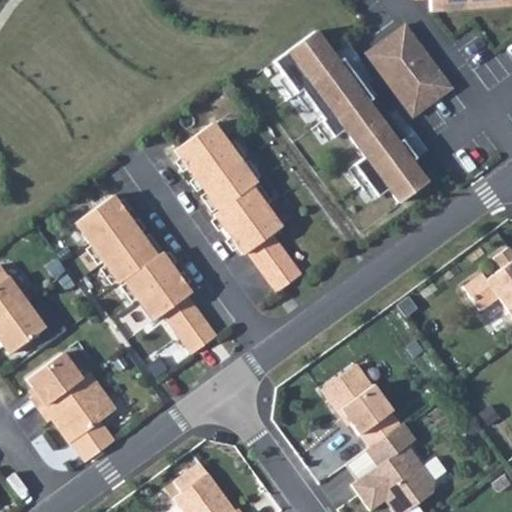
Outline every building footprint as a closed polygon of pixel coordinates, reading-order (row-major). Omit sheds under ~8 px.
[(511,0),(429,0),(431,9),(511,2),(511,0)] [(407,26),(367,56),(413,120),(450,90),(407,26)] [(394,141),(368,105),(372,101),(364,90),(346,66),(342,69),(316,33),(274,63),(292,88),(286,93),(291,99),(295,95),(300,101),(306,97),(323,121),(315,127),(320,133),(326,128),(333,138),(344,130),(363,156),(352,164),(359,174),(353,178),(361,189),(367,185),(374,195),(385,187),(395,201),(423,180),(409,162),(414,158),(398,137),(394,141)] [(245,252),(274,292),(299,274),(269,234),(279,227),(249,186),(254,183),(211,122),(173,150),(216,211),(211,214),(241,254),(245,252)] [(189,354),(214,336),(184,296),(188,292),(159,252),(154,256),(111,196),(73,223),(116,283),(121,280),(150,320),(160,313),(189,354)] [(511,254),(506,247),(492,257),(499,268),(484,279),(479,273),(460,286),(478,310),(496,297),(511,319),(511,254)] [(0,319),(23,302),(4,276),(0,278),(0,319)] [(23,302),(0,319),(0,345),(6,354),(42,328),(23,302)] [(120,313),(133,332),(148,321),(134,302),(120,313)] [(28,397),(37,409),(79,378),(60,352),(24,378),(34,393),(28,397)] [(389,411),(370,385),(369,386),(354,365),(319,390),(335,411),(338,408),(357,434),(358,433),(367,447),(397,425),(387,412),(389,411)] [(79,378),(37,409),(46,421),(49,419),(67,443),(114,409),(86,372),(79,378)] [(443,472),(432,458),(420,466),(405,445),(413,440),(401,423),(397,425),(367,447),(342,465),(354,481),(349,484),(367,510),(382,500),(390,511),(402,511),(430,492),(432,482),(431,481),(443,472)] [(181,511),(234,511),(206,473),(171,498),(181,511)]
